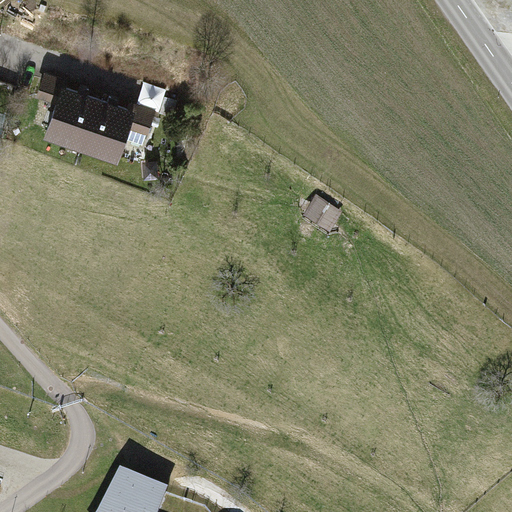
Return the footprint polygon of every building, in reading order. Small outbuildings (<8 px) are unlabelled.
[(37,99),(61,107),(67,86),(72,88),(75,81),(46,72),(37,99)] [(72,88),(67,86),(61,107),(51,137),(88,149),(104,98),(72,88)] [(132,107),(104,98),(88,149),(125,161),(135,130),(142,110),(132,107)] [(142,110),(135,130),(150,135),(158,109),(134,101),(132,107),(142,110)] [(316,194),(302,214),(335,237),(349,217),(316,194)] [(158,511),(166,492),(118,476),(99,511),(158,511)]
